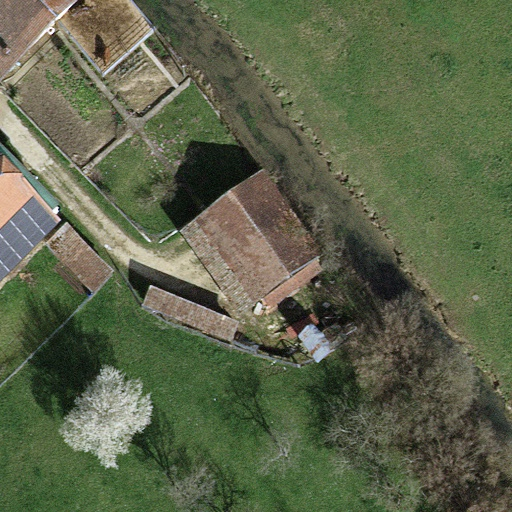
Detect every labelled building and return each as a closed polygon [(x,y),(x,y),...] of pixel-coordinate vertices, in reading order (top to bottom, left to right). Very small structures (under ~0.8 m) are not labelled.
[(0,0),(0,101),(97,0),(0,0)] [(184,248),(241,334),(322,281),(265,194),(184,248)] [(0,297),(46,251),(0,206),(0,297)] [(54,263),(99,305),(117,287),(71,244),(54,263)] [(158,300),(149,320),(232,355),(241,334),(158,300)]
